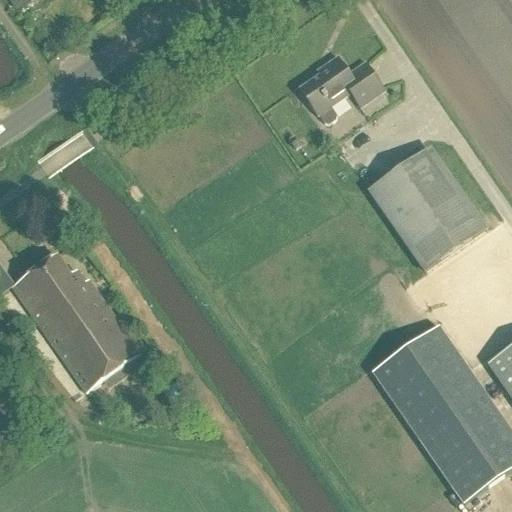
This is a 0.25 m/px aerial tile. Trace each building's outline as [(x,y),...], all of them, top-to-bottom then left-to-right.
[(7,0),(20,17),(44,0),(7,0)] [(317,121),(319,120),(325,128),(329,129),(338,123),(337,120),(331,111),(350,98),(360,112),(385,95),(366,67),(350,78),(338,62),(325,71),(328,75),(299,94),(317,121)] [(370,195),(426,276),(485,235),(429,154),(370,195)] [(85,287),(77,275),(71,279),(58,260),(13,292),(87,398),(141,360),(89,284),(85,287)] [(511,475),(511,437),(439,332),(373,378),(463,508),(511,475)] [(511,352),(488,369),(511,403),(511,352)] [(6,419),(0,423),(0,448),(18,436),(6,419)]
